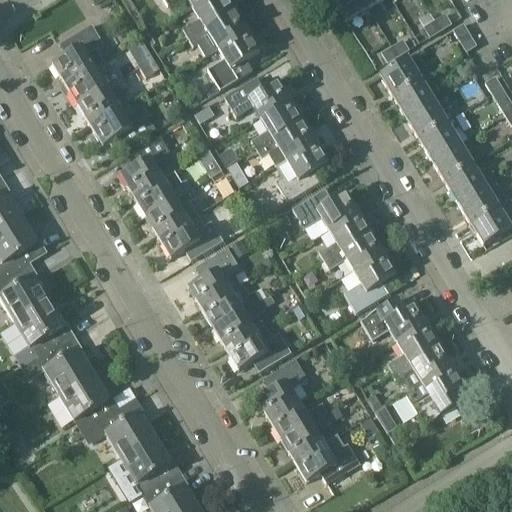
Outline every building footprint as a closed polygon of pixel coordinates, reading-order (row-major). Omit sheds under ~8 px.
[(162,0),(168,9),(182,0),(184,0),(191,11),(209,0),(162,0)] [(225,0),(209,0),(191,11),(198,23),(182,33),(187,41),(233,13),(225,0)] [(361,0),(331,0),(346,25),(368,12),(361,0)] [(361,0),(368,12),(387,0),(361,0)] [(246,34),(233,13),(187,41),(193,50),(209,40),(216,52),(246,34)] [(439,34),(451,27),(444,16),(433,24),(439,34)] [(439,34),(433,24),(423,30),(429,40),(439,34)] [(452,33),(459,44),(469,37),(463,26),(452,33)] [(65,59),(51,67),(64,88),(103,65),(95,53),(103,48),(91,29),(58,48),(65,59)] [(219,94),(252,74),(245,64),(259,55),(246,34),(216,52),(223,64),(207,74),(219,94)] [(153,37),(146,41),(151,49),(158,45),(153,37)] [(466,55),(476,49),(469,37),(459,44),(466,55)] [(397,60),(408,53),(402,43),(391,50),(397,60)] [(397,60),(391,50),(381,56),(387,66),(397,60)] [(146,53),(133,60),(139,71),(152,63),(146,53)] [(392,99),(420,82),(407,61),(379,77),(392,99)] [(152,63),(139,71),(145,80),(158,73),(152,63)] [(76,109),(123,81),(117,72),(110,76),(103,65),(64,88),(76,109)] [(484,86),(491,97),(501,90),(495,79),(484,86)] [(89,129),(119,111),(129,105),(121,93),(128,89),(123,81),(76,109),(89,129)] [(289,105),(276,84),(262,92),(256,82),(224,101),(235,121),(252,111),(259,123),(289,105)] [(433,103),(420,82),(392,99),(405,121),(433,103)] [(501,90),(491,97),(498,107),(508,101),(501,90)] [(511,107),(508,101),(498,107),(504,118),(511,113),(511,107)] [(440,115),(433,103),(405,121),(418,142),(454,120),(448,111),(440,115)] [(129,105),(119,111),(89,129),(102,151),(116,142),(122,153),(155,133),(142,113),(136,117),(129,105)] [(178,105),(178,106),(168,112),(174,122),(185,115),(178,105)] [(255,153),(301,125),(289,105),(259,123),(266,135),(250,145),(255,153)] [(210,109),(195,118),(200,127),(215,117),(210,109)] [(431,163),(459,146),(452,134),(460,129),(454,120),(418,142),(431,163)] [(189,122),(181,127),(186,135),(194,130),(189,122)] [(284,164),(314,146),(301,125),(255,153),(261,162),(267,158),(275,170),(284,164)] [(471,130),(463,135),(467,141),(475,136),(471,130)] [(132,200),(162,182),(155,170),(171,160),(159,140),(126,160),(133,170),(119,179),(132,200)] [(287,206),(319,186),(313,175),(327,167),(314,146),(284,164),(275,170),(282,182),(275,186),(287,206)] [(472,167),(459,146),(431,163),(444,184),(472,167)] [(226,169),(238,162),(231,150),(219,157),(226,169)] [(208,155),(197,162),(203,171),(214,164),(208,155)] [(457,205),(485,188),(472,167),(444,184),(457,205)] [(2,182),(0,183),(0,233),(20,222),(8,202),(12,199),(2,182)] [(169,193),(162,182),(132,200),(144,221),(191,193),(185,183),(169,193)] [(498,209),(485,188),(457,205),(470,227),(498,209)] [(157,241),(196,217),(189,206),(196,202),(191,193),(144,221),(157,241)] [(327,234),(357,216),(344,195),(330,203),(324,193),(292,213),(304,232),(320,222),(327,234)] [(258,223),(271,216),(265,205),(252,213),(258,223)] [(511,231),(498,209),(470,227),(483,248),(511,231)] [(323,265),(369,236),(357,216),(327,234),(334,246),(318,256),(323,265)] [(183,254),(190,264),(222,245),(210,225),(203,229),(196,217),(157,241),(170,262),(183,254)] [(285,217),(272,224),(278,235),(291,227),(285,217)] [(0,284),(30,266),(47,256),(36,239),(32,241),(20,222),(0,233),(0,284)] [(352,275),(382,257),(369,236),(323,265),(328,273),(345,263),(352,275)] [(241,243),(231,249),(238,261),(249,255),(241,243)] [(239,271),(227,252),(194,271),(200,282),(187,290),(200,311),(230,293),(223,281),(239,271)] [(355,317),(388,297),(381,287),(395,278),(382,257),(352,275),(359,287),(343,297),(355,317)] [(30,266),(0,284),(0,306),(12,327),(48,305),(36,285),(40,283),(30,266)] [(237,305),(230,293),(200,311),(212,332),(259,304),(253,295),(237,305)] [(396,302),(392,304),(360,324),(372,344),(388,334),(395,346),(425,328),(412,306),(402,312),(396,302)] [(225,353),(255,334),(248,323),(264,313),(259,304),(212,332),(225,353)] [(29,352),(36,362),(74,339),(63,322),(59,325),(48,305),(12,327),(28,353),(29,352)] [(392,376),(438,348),(425,328),(395,346),(402,358),(387,367),(392,376)] [(252,365),(258,376),(290,356),(278,336),(272,341),(264,329),(255,334),(225,353),(238,374),(252,365)] [(354,344),(346,332),(332,341),(340,353),(354,344)] [(74,339),(36,362),(42,373),(41,374),(56,400),(92,379),(80,359),(84,356),(74,339)] [(405,397),(450,369),(438,348),(392,376),(397,385),(405,380),(412,391),(404,396),(405,397)] [(307,383),(295,363),(263,383),(269,394),(255,402),(268,423),(298,405),(291,393),(307,383)] [(423,428),(460,406),(454,396),(463,390),(450,369),(405,397),(423,428)] [(74,425),(80,435),(118,412),(108,396),(104,398),(92,379),(56,400),(72,426),(74,425)] [(2,383),(0,383),(0,399),(1,402),(10,396),(2,383)] [(374,398),(367,402),(376,415),(375,414),(382,410),(374,398)] [(104,439),(118,463),(154,442),(142,422),(146,419),(135,402),(118,412),(80,435),(88,448),(104,439)] [(281,444),(327,416),(321,407),(305,417),(298,405),(268,423),(281,444)] [(395,430),(394,421),(386,408),(382,410),(375,414),(387,434),(395,430)] [(336,410),(327,416),(332,424),(333,426),(342,420),(336,410)] [(332,424),(327,416),(281,444),(293,464),(323,446),(316,434),(332,424)] [(370,421),(360,427),(370,444),(380,438),(370,421)] [(136,488),(142,499),(180,475),(170,459),(166,461),(154,442),(118,463),(134,489),(136,488)] [(330,458),(323,446),(293,464),(306,486),(320,477),(326,487),(358,468),(346,448),(330,458)] [(180,475),(142,499),(148,509),(147,510),(148,511),(196,511),(186,495),(191,492),(180,475)]
